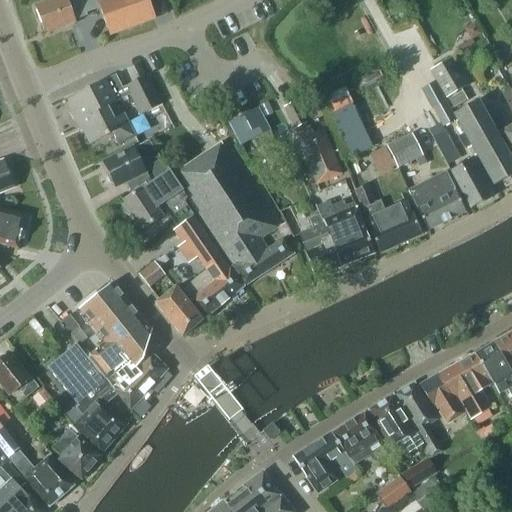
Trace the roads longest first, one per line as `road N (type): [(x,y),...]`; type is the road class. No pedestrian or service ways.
road 1 (residential): [(189,359),(511,202)]
road 2 (residential): [(270,462),(511,315)]
road 3 (residential): [(25,88),(144,45),(235,0)]
road 4 (residential): [(80,511),(189,359)]
road 5 (tertiary): [(93,245),(25,88)]
road 6 (tertiary): [(189,359),(93,245)]
road 7 (tertiary): [(270,462),(189,359)]
